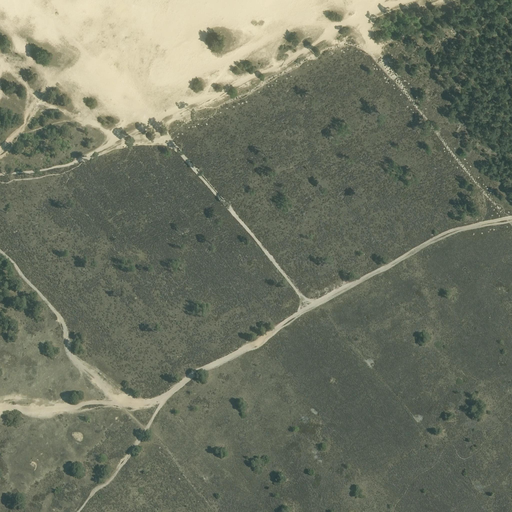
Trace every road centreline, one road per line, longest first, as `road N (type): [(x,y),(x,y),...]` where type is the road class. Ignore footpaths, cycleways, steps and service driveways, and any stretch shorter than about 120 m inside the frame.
road 1 (track): [(511,217),(439,235),(158,399),(0,410)]
road 2 (track): [(159,129),(184,124),(343,42),(374,47)]
road 3 (track): [(0,175),(101,155),(159,129)]
road 4 (track): [(169,392),(133,449),(77,511)]
road 5 (track): [(374,47),(511,9)]
